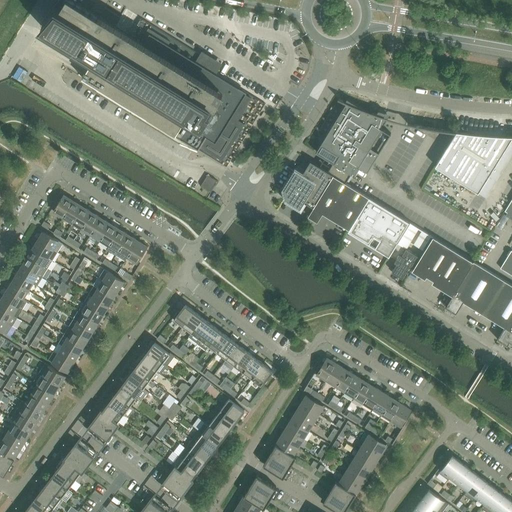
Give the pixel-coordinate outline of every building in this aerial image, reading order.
[(225,165),(266,104),(214,72),(215,70),(218,65),(214,63),(142,18),(131,34),(123,29),(116,25),(122,17),(92,0),(73,0),(43,30),(93,58),(82,77),(183,139),(180,141),(196,151),(198,149),(225,165)] [(320,166),(334,175),(345,182),(346,182),(352,173),(352,174),(358,164),(368,171),(391,133),(380,127),(381,125),(383,121),(384,117),(395,120),(401,122),(405,123),(407,124),(414,125),(420,127),(420,125),(414,124),(408,122),(405,122),(402,121),(396,119),(390,118),(384,116),(386,112),(379,110),(376,113),(367,110),(357,106),(348,100),(347,101),(339,98),(338,99),(343,101),(344,101),(346,102),(316,151),(325,157),(320,166)] [(466,132),(463,132),(460,131),(457,131),(455,131),(453,131),(451,130),(448,130),(446,130),(444,129),(441,129),(439,129),(436,128),(434,128),(432,128),(429,127),(427,127),(425,126),(422,126),(420,125),(420,127),(421,127),(423,127),(426,128),(428,128),(430,129),(433,129),(435,129),(437,130),(440,130),(442,130),(444,131),(447,131),(449,131),(451,132),(454,132),(456,132),(436,166),(486,197),(497,180),(511,155),(511,135),(511,136),(508,135),(505,135),(502,135),(499,135),(496,135),(493,135),(490,134),(487,134),(484,134),(481,134),(478,133),(475,133),(472,133),(469,133),(466,132)] [(305,201),(314,207),(334,175),(320,166),(311,160),(302,175),(296,171),(285,189),(287,199),(301,207),(305,201)] [(210,191),(217,180),(208,175),(201,185),(210,191)] [(314,207),(308,216),(318,221),(323,213),(349,229),(369,197),(345,182),(334,175),(314,207)] [(73,200),(64,194),(54,211),(63,217),(73,200)] [(348,231),(389,256),(390,254),(398,243),(410,222),(369,197),(349,229),(348,231)] [(63,217),(73,222),(83,206),(73,200),(63,217)] [(511,250),(500,268),(511,274),(511,200),(506,211),(511,214),(511,250)] [(73,222),(82,228),(92,212),(83,206),(73,222)] [(82,228),(91,234),(101,218),(92,212),(82,228)] [(110,223),(101,218),(91,234),(100,239),(110,223)] [(48,229),(51,225),(44,221),(42,225),(48,229)] [(423,249),(431,236),(431,235),(410,222),(398,243),(406,248),(411,242),(423,249)] [(110,245),(120,229),(110,223),(100,239),(110,245)] [(60,236),(63,232),(56,228),(54,232),(60,236)] [(120,229),(110,245),(107,249),(116,255),(129,235),(120,229)] [(63,243),(59,241),(44,231),(38,240),(58,252),(63,243)] [(116,255),(125,261),(128,256),(138,240),(129,235),(116,255)] [(75,240),(68,236),(66,240),(72,244),(75,240)] [(474,261),(433,236),(412,270),(422,276),(425,278),(427,276),(444,286),(442,289),(453,295),(474,261)] [(58,252),(38,240),(33,248),(49,257),(53,260),(58,252)] [(72,244),(78,248),(81,243),(75,240),(72,244)] [(128,256),(138,262),(148,246),(138,240),(128,256)] [(406,248),(398,243),(390,254),(397,258),(395,261),(397,263),(392,271),(403,278),(410,267),(411,268),(419,256),(406,248)] [(93,251),(87,247),(84,251),(91,255),(93,251)] [(53,260),(49,257),(33,248),(28,256),(48,268),(53,260)] [(91,255),(97,259),(100,255),(93,251),(91,255)] [(48,268),(28,256),(23,264),(38,274),(43,276),(48,268)] [(105,258),(103,263),(109,267),(112,262),(105,258)] [(474,261),(453,295),(448,303),(446,306),(445,307),(456,313),(464,301),(484,314),(505,280),(474,261)] [(115,271),(118,266),(112,262),(109,267),(115,271)] [(43,276),(38,274),(23,264),(18,273),(33,282),(38,285),(43,276)] [(99,277),(119,289),(124,281),(104,269),(99,277)] [(130,280),(133,275),(126,271),(124,276),(130,280)] [(18,273),(13,281),(28,290),(33,282),(18,273)] [(93,285),(94,285),(114,298),(119,289),(99,277),(98,277),(93,285)] [(511,283),(505,280),(484,314),(504,327),(497,339),(508,345),(510,342),(511,342),(511,283)] [(23,298),(28,290),(13,281),(8,289),(23,298)] [(77,286),(70,281),(68,285),(66,284),(63,289),(67,292),(71,287),(75,289),(77,286)] [(114,298),(94,285),(89,294),(109,306),(114,298)] [(23,298),(8,289),(3,297),(22,309),(27,301),(23,298)] [(109,306),(89,294),(84,302),(104,314),(109,306)] [(0,306),(17,317),(22,309),(3,297),(0,301),(0,306)] [(104,314),(84,302),(79,310),(98,322),(104,314)] [(173,318),(174,319),(183,326),(195,311),(186,304),(180,312),(178,311),(173,318)] [(0,306),(0,317),(12,326),(17,317),(0,306)] [(93,330),(98,322),(79,310),(74,318),(93,330)] [(203,317),(195,311),(183,326),(192,333),(203,317)] [(0,329),(7,334),(12,326),(0,317),(0,329)] [(192,333),(200,339),(212,324),(203,317),(192,333)] [(74,318),(69,326),(88,339),(93,330),(74,318)] [(197,343),(206,350),(221,331),(212,324),(200,339),(197,343)] [(88,339),(69,326),(64,335),(83,347),(88,339)] [(39,331),(36,336),(40,339),(41,338),(48,342),(51,338),(44,333),(39,331)] [(206,350),(209,346),(218,352),(229,337),(221,331),(206,350)] [(167,339),(160,334),(157,338),(164,343),(167,339)] [(59,343),(78,355),(83,347),(64,335),(59,343)] [(238,344),(229,337),(218,352),(226,359),(238,344)] [(155,342),(148,351),(163,362),(167,365),(175,355),(170,352),(170,353),(155,342)] [(59,343),(53,351),(73,363),(78,355),(59,343)] [(180,349),(173,344),(170,348),(176,353),(180,349)] [(232,369),(235,365),(246,350),(238,344),(226,359),(223,363),(232,369)] [(176,353),(183,358),(186,353),(180,349),(176,353)] [(18,359),(22,353),(18,350),(14,357),(18,359)] [(235,365),(243,372),(255,357),(246,350),(235,365)] [(68,372),(73,363),(53,351),(48,360),(68,372)] [(148,351),(142,359),(157,371),(163,362),(148,351)] [(25,364),(29,357),(25,354),(21,361),(25,364)] [(197,362),(190,357),(187,361),(194,366),(197,362)] [(243,372),(252,379),(264,363),(255,357),(243,372)] [(320,364),(315,372),(327,380),(337,363),(327,357),(327,358),(322,366),(320,364)] [(12,369),(16,362),(12,359),(8,366),(12,369)] [(135,368),(150,380),(157,371),(142,359),(135,368)] [(21,361),(17,367),(21,370),(25,364),(21,361)] [(194,366),(200,371),(203,367),(197,362),(194,366)] [(39,372),(43,375),(60,385),(66,375),(45,363),(39,372)] [(267,378),(273,370),(264,363),(252,379),(261,385),(263,386),(268,379),(267,378)] [(336,385),(346,369),(337,363),(327,380),(336,385)] [(8,366),(4,372),(9,375),(12,369),(8,366)] [(144,388),(150,380),(135,368),(129,377),(144,388)] [(345,391),(355,375),(346,369),(336,385),(345,391)] [(214,375),(208,370),(205,374),(211,379),(214,375)] [(14,382),(18,376),(13,373),(9,379),(14,382)] [(192,384),(197,378),(193,374),(188,381),(192,384)] [(54,394),(60,385),(43,375),(38,384),(54,394)] [(211,379),(217,384),(220,380),(214,375),(211,379)] [(355,397),(365,380),(355,375),(345,391),(355,397)] [(144,388),(129,377),(122,385),(137,397),(141,400),(148,391),(144,388)] [(9,379),(5,386),(10,388),(14,382),(9,379)] [(198,389),(203,382),(199,379),(194,386),(198,389)] [(364,402),(374,386),(365,380),(355,397),(364,402)] [(182,383),(178,387),(181,389),(185,392),(190,386),(186,383),(182,383)] [(231,388),(225,383),(222,387),(228,392),(231,388)] [(38,384),(32,393),(48,403),(54,394),(38,384)] [(137,397),(122,385),(115,394),(131,405),(137,397)] [(314,390),(307,385),(304,390),(311,394),(314,390)] [(194,386),(189,392),(193,395),(198,389),(194,386)] [(373,408),(383,392),(374,386),(364,402),(373,408)] [(228,392),(235,397),(238,393),(231,388),(228,392)] [(181,389),(176,396),(180,399),(185,392),(181,389)] [(382,414),(392,397),(383,392),(373,408),(382,414)] [(43,413),(48,403),(32,393),(26,403),(43,413)] [(323,401),(325,397),(319,393),(316,397),(323,401)] [(131,405),(115,394),(109,403),(124,414),(128,417),(134,408),(131,406),(131,405)] [(324,405),(307,395),(302,403),(319,413),(324,405)] [(190,400),(186,397),(181,403),(185,406),(190,400)] [(391,419),(401,403),(392,397),(382,414),(391,419)] [(244,410),(229,398),(222,407),(238,419),(244,410)] [(247,407),(250,403),(244,398),(241,402),(247,407)] [(16,409),(21,412),(37,422),(43,413),(26,403),(22,400),(16,409)] [(331,400),(328,404),(335,408),(337,404),(331,400)] [(173,411),(178,404),(174,401),(169,408),(173,411)] [(119,423),(118,422),(124,414),(109,403),(103,411),(101,409),(101,410),(110,417),(119,424),(119,423)] [(302,403),(297,411),(314,422),(319,413),(302,403)] [(411,410),(411,409),(401,403),(391,419),(403,427),(408,419),(406,417),(411,410)] [(182,407),(178,404),(173,411),(177,414),(182,407)] [(238,419),(222,407),(218,404),(212,413),(216,416),(231,427),(238,419)] [(341,412),(344,408),(337,404),(335,408),(341,412)] [(173,411),(169,408),(165,414),(168,417),(173,411)] [(37,422),(21,412),(16,409),(11,419),(15,421),(31,431),(37,422)] [(96,436),(106,422),(110,417),(101,410),(97,415),(87,429),(96,436)] [(168,417),(172,420),(177,414),(173,411),(168,417)] [(297,411),(292,419),(309,430),(314,422),(297,411)] [(349,412),(347,416),(353,420),(356,415),(349,412)] [(161,415),(157,422),(161,425),(165,418),(161,415)] [(359,424),(362,419),(356,415),(353,420),(359,424)] [(216,416),(209,424),(224,436),(231,427),(216,416)] [(106,422),(96,436),(105,443),(115,429),(119,424),(110,417),(106,422)] [(292,419),(287,427),(304,438),(309,430),(292,419)] [(25,440),(31,431),(15,421),(9,430),(25,440)] [(205,421),(199,430),(203,433),(218,445),(224,436),(209,424),(205,421)] [(165,432),(170,426),(166,422),(161,429),(165,432)] [(368,423),(365,427),(371,431),(374,427),(368,423)] [(157,429),(153,426),(148,432),(152,436),(157,429)] [(287,427),(281,436),(299,446),(304,438),(287,427)] [(378,435),(380,431),(374,427),(371,431),(378,435)] [(161,429),(156,435),(160,438),(165,432),(161,429)] [(20,449),(25,440),(9,430),(4,439),(20,449)] [(199,430),(192,439),(211,453),(218,445),(203,433),(199,430)] [(370,433),(365,442),(382,452),(387,444),(386,444),(370,434),(370,433)] [(151,438),(147,435),(142,441),(146,444),(151,438)] [(281,436),(276,444),(294,454),(299,446),(281,436)] [(393,444),(395,440),(388,436),(385,440),(393,444)] [(4,439),(0,445),(0,449),(5,453),(14,459),(20,449),(4,439)] [(78,460),(88,445),(79,439),(69,453),(65,458),(74,464),(78,460)] [(205,462),(211,453),(192,439),(186,447),(205,462)] [(157,443),(153,440),(148,446),(152,449),(157,443)] [(365,442),(360,450),(377,460),(382,452),(365,442)] [(174,452),(178,455),(198,470),(205,462),(186,447),(180,443),(174,452)] [(294,454),(276,444),(264,465),(284,477),(297,456),(294,454)] [(83,471),(87,466),(97,452),(88,445),(78,460),(74,464),(83,471)] [(377,460),(360,450),(355,458),(372,468),(377,460)] [(0,472),(5,475),(11,464),(14,459),(5,453),(0,461),(0,472)] [(194,479),(192,478),(198,470),(178,455),(172,464),(175,466),(184,473),(193,480),(194,479)] [(448,479),(450,477),(461,462),(452,455),(439,472),(448,479)] [(62,465),(60,468),(75,480),(79,483),(86,474),(83,471),(74,464),(65,458),(65,459),(61,464),(62,465)] [(355,458),(350,466),(367,476),(372,468),(355,458)] [(458,483),(470,468),(461,462),(450,477),(458,483)] [(175,466),(171,471),(166,478),(161,485),(170,492),(180,478),(184,473),(175,466)] [(350,466),(345,474),(362,484),(367,476),(350,466)] [(56,470),(52,476),(68,489),(75,480),(60,468),(57,471),(56,470)] [(467,490),(479,475),(470,468),(458,483),(467,490)] [(180,478),(170,492),(179,499),(189,485),(193,480),(184,473),(180,478)] [(345,474),(340,482),(357,492),(362,484),(345,474)] [(265,508),(267,505),(278,487),(257,475),(245,495),(262,506),(261,506),(265,508)] [(476,496),(487,481),(479,475),(467,490),(464,494),(473,500),(476,496)] [(48,483),(46,486),(61,498),(68,489),(52,476),(47,482),(48,483)] [(437,484),(430,479),(427,483),(433,488),(437,484)] [(339,483),(336,481),(323,501),(340,511),(344,511),(357,492),(340,482),(339,483)] [(484,503),(496,488),(487,481),(476,496),(484,503)] [(38,495),(54,507),(61,498),(46,486),(44,489),(43,489),(38,495)] [(487,511),(491,511),(504,494),(496,488),(484,503),(481,507),(487,511)] [(441,511),(449,503),(429,489),(423,498),(441,511)] [(100,499),(103,495),(95,490),(93,493),(100,499)] [(441,494),(447,498),(447,499),(448,498),(451,495),(444,490),(441,494)] [(93,493),(90,496),(98,502),(100,499),(93,493)] [(493,510),(496,511),(504,511),(511,502),(511,500),(504,494),(493,510)] [(32,505),(42,511),(57,511),(58,510),(54,507),(38,495),(34,501),(32,505)] [(154,511),(162,502),(154,495),(147,503),(143,509),(140,511),(154,511)] [(245,495),(240,503),(253,511),(257,511),(261,506),(262,506),(245,495)] [(441,511),(423,498),(416,506),(423,511),(441,511)] [(118,507),(111,501),(108,505),(116,510),(118,507)] [(168,511),(171,509),(162,502),(154,511),(168,511)] [(253,511),(240,503),(235,511),(253,511)]
